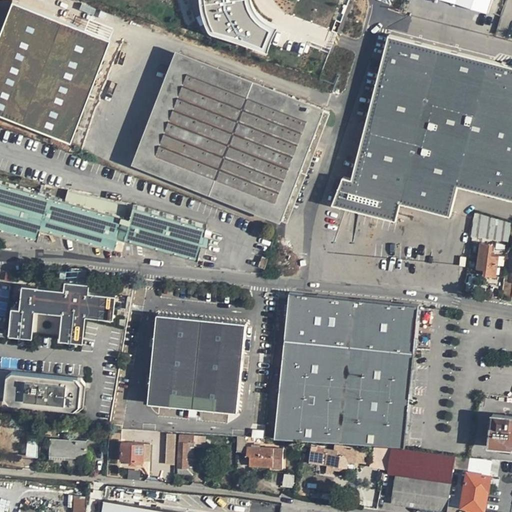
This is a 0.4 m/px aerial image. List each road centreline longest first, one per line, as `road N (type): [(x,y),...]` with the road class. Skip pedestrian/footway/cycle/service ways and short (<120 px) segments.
road 1 (unknown): [(302,283),(307,239),(121,156),(123,113),(141,56),(161,42),(345,111)]
road 2 (unclassified): [(0,254),(400,292),(511,311)]
road 3 (residential): [(0,467),(330,511)]
road 4 (unknown): [(233,277),(235,235),(222,220),(0,150)]
